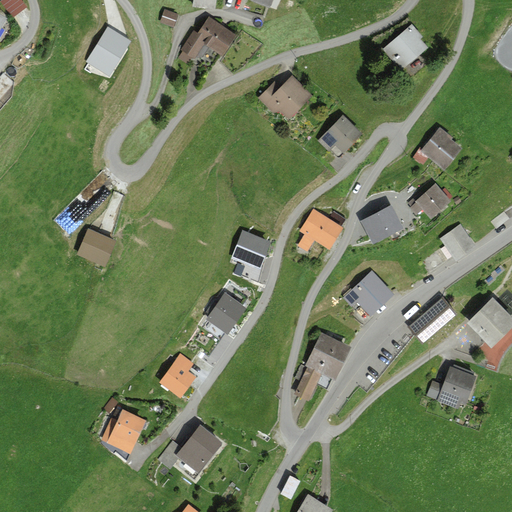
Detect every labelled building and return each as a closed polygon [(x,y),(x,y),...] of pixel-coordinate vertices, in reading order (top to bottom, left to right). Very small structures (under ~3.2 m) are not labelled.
[(21,0),(1,0),(0,1),(13,17),(27,7),(21,0)] [(216,0),(193,0),(193,6),(216,9),(216,0)] [(179,14),(164,9),(160,22),(174,27),(179,14)] [(209,16),(198,32),(208,38),(204,44),(222,56),(236,35),(209,16)] [(412,23),(382,49),(395,64),(398,62),(404,68),(428,47),(421,39),(423,37),(412,23)] [(108,29),(88,61),(109,74),(129,41),(108,29)] [(194,29),(180,50),(183,51),(178,58),(187,63),(191,57),(195,59),(204,44),(208,38),(198,32),(194,29)] [(281,87),(275,81),(258,98),(273,113),(280,110),(289,119),(313,95),(292,75),(281,87)] [(343,115),(318,140),(329,151),(335,145),(344,153),(363,134),(343,115)] [(422,149),(420,147),(413,158),(422,165),(428,157),(445,171),(462,148),(452,139),(453,137),(440,127),(422,149)] [(416,195),(408,203),(411,206),(416,201),(423,209),(431,218),(451,200),(450,199),(453,196),(445,188),(442,190),(436,183),(419,198),(416,195)] [(416,201),(411,206),(409,207),(416,216),(423,209),(416,201)] [(391,204),(361,220),(373,243),(403,227),(391,204)] [(329,218),(314,209),(300,231),(305,234),(298,246),(308,252),(314,241),(330,250),(344,227),(341,226),(346,219),(333,211),(329,218)] [(509,218),(504,212),(491,222),(496,229),(509,218)] [(461,224),(440,239),(453,257),(455,261),(476,246),(461,224)] [(116,240),(88,229),(77,255),(105,267),(116,240)] [(270,242),(242,231),(233,256),(260,266),(270,242)] [(373,272),(344,298),(352,307),(356,303),(369,316),(393,293),(373,272)] [(248,298),(231,287),(227,293),(225,292),(218,303),(214,300),(206,312),(209,314),(190,344),(209,357),(225,333),(228,335),(246,308),(243,305),(248,298)] [(443,296),(408,326),(422,344),(457,314),(443,296)] [(511,316),(493,296),(468,322),(491,347),(511,326),(511,316)] [(351,346),(321,332),(305,366),(332,378),(335,380),(351,346)] [(181,354),(160,382),(180,397),(195,377),(188,371),(194,363),(181,354)] [(295,394),(309,401),(315,388),(317,389),(319,385),(327,389),(332,378),(305,366),(301,364),(295,378),(301,381),(295,394)] [(443,384),(432,380),(427,395),(437,399),(436,401),(458,409),(460,402),(466,404),(477,376),(474,375),(475,372),(454,364),(453,367),(450,366),(443,384)] [(102,438),(101,440),(131,453),(146,419),(122,409),(117,420),(105,414),(96,435),(102,438)] [(173,439),(157,459),(170,469),(180,457),(198,472),(222,442),(200,424),(182,447),(173,439)] [(300,480),(290,476),(281,494),(291,499),(300,480)] [(331,511),(334,509),(307,494),(296,511),(331,511)]
